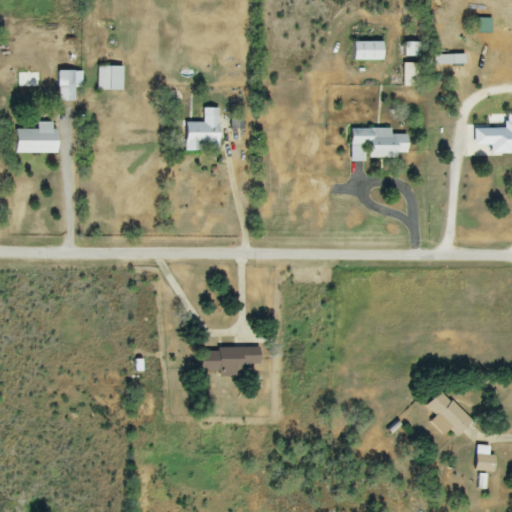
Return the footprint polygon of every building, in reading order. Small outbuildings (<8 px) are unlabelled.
[(378,43),(349,43),(349,61),(378,61),(378,43)] [(402,57),(414,57),(414,44),(402,44),(402,57)] [(462,65),(462,56),(432,56),(432,65),(462,65)] [(119,91),(119,67),(95,67),(95,91),(119,91)] [(71,103),(71,72),(55,72),(55,103),(71,103)] [(182,124),(182,152),(215,153),(215,110),(200,110),(200,124),(182,124)] [(487,156),(511,155),(511,115),(504,115),(504,125),(470,125),(470,142),(487,142),(487,156)] [(53,155),(53,123),(34,123),(34,131),(12,131),(12,155),(53,155)] [(388,130),(347,130),(347,147),(366,147),(366,160),(394,160),(394,154),(404,154),(404,136),(388,136),(388,130)] [(197,376),(237,376),(237,367),(256,367),(256,350),(197,349),(197,376)] [(438,437),(446,430),(454,438),(468,424),(438,392),(423,407),(434,419),(427,425),(438,437)] [(490,457),(471,457),(471,473),(490,473),(490,457)]
